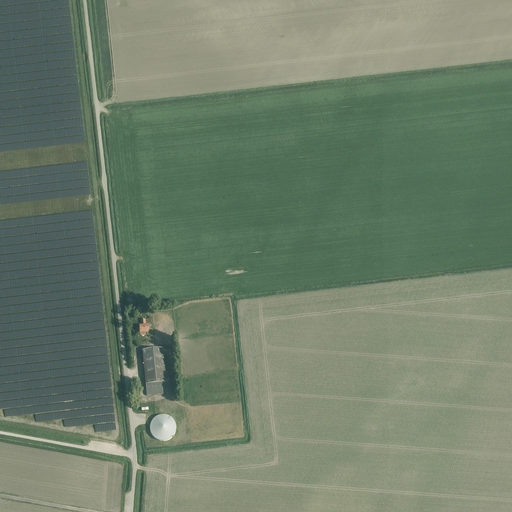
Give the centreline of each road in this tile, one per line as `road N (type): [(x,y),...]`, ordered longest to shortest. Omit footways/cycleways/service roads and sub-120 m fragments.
road 1 (unclassified): [(134,459),(85,0)]
road 2 (unclassified): [(134,459),(0,432)]
